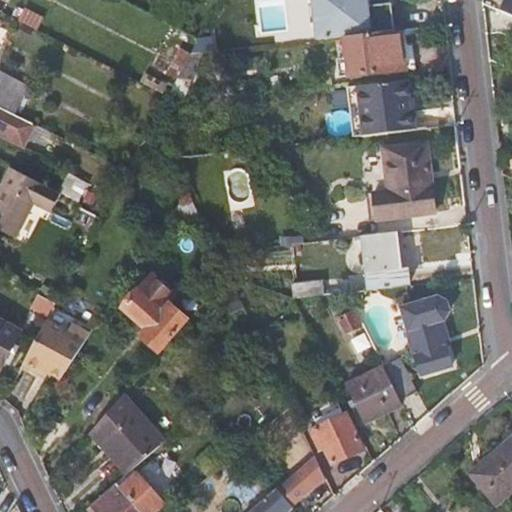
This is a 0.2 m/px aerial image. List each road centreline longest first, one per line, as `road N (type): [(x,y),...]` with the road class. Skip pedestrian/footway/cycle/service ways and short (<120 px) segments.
road 1 (residential): [(504,372),(457,0)]
road 2 (residential): [(346,511),(504,372)]
